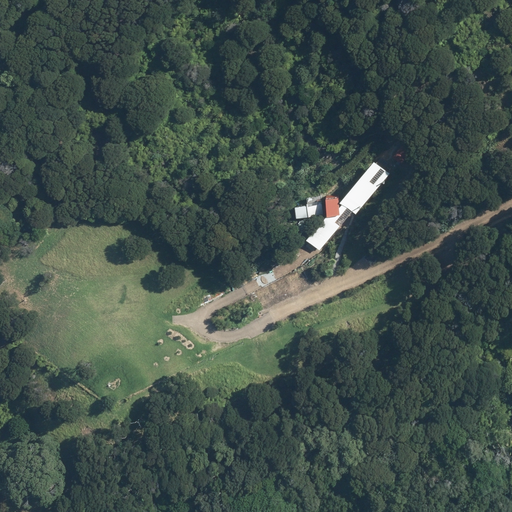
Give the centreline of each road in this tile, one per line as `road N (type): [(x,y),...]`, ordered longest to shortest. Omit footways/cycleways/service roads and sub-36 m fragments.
road 1 (track): [(27,511),(71,461),(92,418),(265,345),(259,316)]
road 2 (unclassified): [(511,204),(234,327)]
